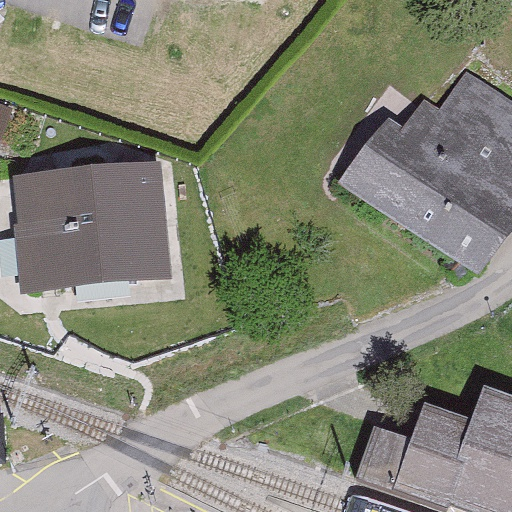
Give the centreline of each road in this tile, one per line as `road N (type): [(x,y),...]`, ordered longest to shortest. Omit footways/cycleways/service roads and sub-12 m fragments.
road 1 (residential): [(54,511),(157,443),(475,300),(511,275)]
road 2 (unknown): [(0,198),(127,169)]
